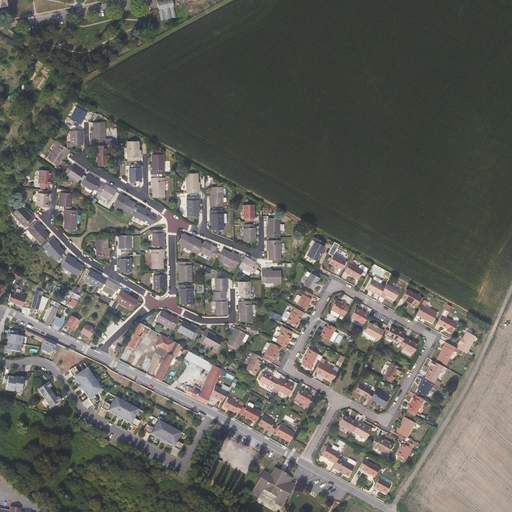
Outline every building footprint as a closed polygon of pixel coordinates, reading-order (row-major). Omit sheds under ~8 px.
[(173,0),(157,2),(160,21),(175,19),(173,0)] [(83,119),(87,113),(76,107),(70,119),(71,120),(70,123),(77,127),(79,124),(80,125),(83,119)] [(91,132),(92,139),(92,142),(105,142),(104,122),(93,123),(93,132),(91,132)] [(82,138),(82,130),(70,131),(70,144),(72,144),(72,147),(81,147),(81,144),(82,144),(82,138)] [(70,150),(59,143),(55,140),(52,144),(56,146),(48,159),(57,165),(62,158),(63,159),(66,155),(70,150)] [(138,150),(138,141),(127,141),(127,161),(140,160),(140,150),(138,150)] [(94,145),(94,149),(94,156),(96,156),(97,165),(108,165),(108,149),(111,149),(111,145),(94,145)] [(152,155),(152,164),(151,164),(151,175),(164,175),(163,155),(152,155)] [(78,168),(73,165),(72,166),(69,164),(65,172),(67,173),(67,174),(78,182),(84,173),(78,168)] [(141,174),(141,168),(139,168),(139,164),(131,164),(131,168),(129,168),(130,181),(141,181),(141,174)] [(50,180),(51,171),(40,170),(38,183),(40,183),(39,186),(48,187),(48,184),(50,184),(50,180)] [(200,186),(200,182),(198,182),(198,173),(186,173),(186,193),(200,193),(200,186)] [(90,192),(92,190),(93,191),(94,189),(97,191),(101,184),(98,182),(99,181),(94,178),(87,174),(82,184),(85,186),(84,188),(90,192)] [(151,188),(153,188),(153,198),(164,197),(164,178),(151,178),(151,188)] [(111,200),(116,190),(109,187),(105,184),(104,185),(101,184),(97,191),(100,193),(99,194),(111,200)] [(210,196),(210,203),(210,207),(223,207),(222,187),(211,187),(211,196),(210,196)] [(70,207),(71,194),(70,193),(70,190),(62,189),(61,192),(60,192),(59,198),(59,206),(70,207)] [(48,200),(49,194),(47,194),(48,191),(39,190),(39,193),(37,193),(36,206),(47,207),(48,200)] [(135,204),(128,200),(129,198),(119,193),(113,205),(130,213),(135,204)] [(200,207),(200,200),(200,196),(187,197),(187,216),(199,216),(198,207),(200,207)] [(35,218),(27,210),(26,212),(20,205),(12,213),(25,227),(35,218)] [(151,215),(152,215),(149,213),(150,212),(148,211),(138,205),(133,215),(144,222),(145,220),(148,222),(147,223),(150,225),(153,223),(156,218),(151,215)] [(255,213),(255,205),(243,205),(243,218),(245,218),(245,222),(253,222),(253,218),(255,218),(255,213)] [(63,219),(65,220),(64,229),(75,230),(77,211),(64,209),(63,219)] [(223,229),(223,223),(227,223),(227,214),(223,214),(223,210),(210,210),(210,221),(212,221),(212,230),(223,229)] [(280,238),(280,218),(269,218),(269,227),(267,228),(267,238),(280,238)] [(49,235),(42,229),(44,228),(37,220),(27,229),(40,243),(49,235)] [(255,234),(255,228),(253,228),(253,224),(245,225),(245,228),(244,228),(244,241),(255,241),(255,234)] [(164,240),(164,233),(162,233),(162,230),(154,230),(154,233),(152,233),(153,246),(164,246),(164,240)] [(198,246),(200,243),(201,241),(192,236),(191,238),(183,233),(177,243),(197,254),(201,248),(198,246)] [(131,249),(130,235),(119,236),(119,249),(120,249),(121,252),(129,252),(129,249),(131,249)] [(314,261),(314,260),(317,261),(320,255),(321,256),(323,253),(322,252),(325,246),(323,245),(325,242),(314,236),(312,240),(315,241),(307,256),(310,258),(310,259),(314,261)] [(64,252),(58,246),(60,244),(52,237),(43,246),(56,260),(64,252)] [(107,255),(107,248),(107,239),(96,239),(96,259),(109,258),(109,255),(107,255)] [(267,241),(267,244),(267,249),(267,251),(269,251),(269,260),(280,260),(280,240),(267,241)] [(218,251),(215,249),(216,247),(211,245),(204,241),(203,244),(201,248),(199,251),(211,258),(212,256),(215,258),(218,251)] [(334,241),(328,253),(332,255),(339,243),(334,241)] [(165,260),(165,253),(165,249),(151,249),(152,269),(163,269),(163,260),(165,260)] [(231,251),(230,253),(222,249),(217,259),(234,268),(241,256),(231,251)] [(76,259),(70,256),(67,254),(60,266),(77,275),(83,265),(75,261),(76,259)] [(342,268),(346,261),(334,254),(329,262),(338,268),(339,267),(342,268)] [(131,272),(131,258),(129,258),(129,255),(121,255),(121,258),(119,258),(119,264),(120,272),(131,272)] [(258,266),(255,264),(256,263),(250,260),(244,257),(239,267),(251,273),(252,272),(254,273),(258,266)] [(191,281),(191,261),(178,262),(178,272),(180,272),(180,281),(191,281)] [(358,279),(364,270),(353,264),(348,273),(358,279)] [(99,286),(103,279),(100,277),(101,276),(96,273),(89,269),(84,279),(95,286),(96,285),(99,286)] [(281,282),(281,271),(272,271),(271,269),(261,269),(261,283),(281,282)] [(165,282),(165,275),(163,275),(163,272),(155,272),(155,275),(153,275),(153,288),(165,288),(165,282)] [(23,278),(13,273),(11,276),(21,282),(23,278)] [(316,286),(316,285),(318,286),(320,283),(318,282),(318,281),(320,277),(311,273),(309,277),(307,276),(306,279),(307,280),(305,284),(313,289),(315,286),(316,286)] [(226,287),(226,278),(215,278),(216,292),(217,292),(217,298),(225,298),(225,292),(227,291),(226,287)] [(112,282),(107,279),(106,280),(103,279),(99,286),(102,288),(101,289),(112,296),(118,286),(112,282)] [(380,296),(385,286),(372,279),(367,288),(380,296)] [(251,295),(250,281),(239,282),(239,291),(239,295),(241,295),(241,298),(253,298),(253,295),(251,295)] [(395,299),(400,290),(387,283),(385,286),(380,296),(384,298),(386,294),(395,299)] [(178,295),(180,295),(180,304),(191,304),(191,284),(178,285),(178,295)] [(417,305),(422,296),(407,288),(402,298),(410,302),(410,301),(417,305)] [(123,292),(124,290),(121,289),(114,300),(131,310),(137,300),(129,296),(123,292)] [(297,303),(306,308),(307,309),(310,303),(308,301),(312,294),(305,289),(297,303)] [(13,302),(16,295),(17,296),(18,294),(22,295),(23,294),(15,291),(13,294),(10,294),(8,301),(13,302)] [(37,309),(41,295),(35,293),(31,307),(37,309)] [(22,305),(25,295),(23,294),(22,295),(18,294),(17,296),(16,295),(13,302),(22,305)] [(44,307),(47,296),(41,295),(37,309),(41,310),(43,307),(44,307)] [(227,307),(227,301),(225,301),(225,298),(217,298),(216,298),(216,301),(216,314),(227,314),(227,307)] [(417,314),(420,316),(420,317),(426,320),(427,319),(433,322),(439,311),(426,304),(428,300),(425,298),(417,314)] [(331,308),(340,313),(345,316),(350,307),(345,304),(346,303),(343,301),(342,302),(336,299),(331,308)] [(238,311),(240,311),(240,321),(251,321),(251,301),(238,301),(238,305),(238,311)] [(49,325),(58,309),(52,306),(51,308),(49,307),(43,319),(45,320),(44,323),(49,325)] [(28,315),(30,310),(30,309),(23,307),(21,312),(28,315)] [(39,320),(45,308),(44,307),(43,307),(41,310),(36,319),(39,320)] [(296,326),(304,312),(295,307),(292,311),(287,320),(296,326)] [(369,314),(363,311),(356,307),(351,316),(364,324),(369,314)] [(35,318),(37,312),(30,310),(28,315),(35,318)] [(180,318),(176,316),(170,313),(169,315),(162,311),(156,320),(173,330),(180,318)] [(74,330),(79,321),(71,315),(65,324),(74,330)] [(58,330),(66,318),(62,316),(60,319),(56,316),(50,326),(58,330)] [(453,333),(458,323),(447,317),(442,324),(448,327),(447,330),(453,333)] [(200,328),(191,324),(190,325),(182,321),(177,331),(194,340),(200,328)] [(384,330),(378,327),(378,326),(373,323),(372,324),(369,322),(364,331),(379,339),(384,330)] [(88,337),(94,329),(86,323),(80,332),(88,337)] [(329,340),(336,327),(328,323),(327,326),(326,325),(320,335),(329,340)] [(404,337),(407,333),(399,328),(398,329),(391,325),(387,334),(401,342),(404,337)] [(239,346),(245,334),(244,333),(245,330),(238,326),(236,329),(235,328),(233,333),(229,340),(239,346)] [(289,343),(292,336),(291,335),(293,332),(281,326),(279,330),(281,331),(277,339),(275,338),(274,341),(285,347),(287,342),(289,343)] [(157,333),(150,329),(147,333),(155,337),(157,333)] [(215,334),(209,331),(205,329),(199,341),(216,350),(222,340),(214,336),(215,334)] [(44,338),(26,330),(24,333),(41,341),(41,342),(42,343),(44,338)] [(21,344),(22,337),(15,335),(16,332),(9,331),(7,342),(21,344)] [(467,353),(476,336),(467,331),(463,338),(461,337),(458,343),(460,344),(458,348),(460,349),(467,353)] [(132,333),(125,346),(118,361),(130,367),(141,372),(149,357),(133,349),(140,337),(132,333)] [(167,354),(174,342),(161,335),(155,345),(158,347),(168,352),(167,354)] [(413,353),(419,343),(408,337),(408,338),(404,337),(401,342),(400,345),(403,346),(403,347),(413,353)] [(56,351),(59,346),(55,344),(55,343),(44,338),(42,343),(40,349),(49,353),(51,349),(56,351)] [(19,352),(21,344),(7,342),(5,350),(4,350),(4,353),(11,354),(12,351),(19,352)] [(175,358),(182,346),(174,342),(167,354),(173,357),(175,358)] [(274,359),(279,351),(281,347),(271,342),(265,354),(266,354),(264,358),(271,362),(273,358),(274,359)] [(446,342),(445,344),(444,344),(441,350),(442,350),(437,358),(447,363),(454,350),(458,352),(460,349),(458,348),(446,342)] [(154,353),(162,357),(161,359),(158,363),(161,365),(154,378),(161,382),(173,357),(167,354),(168,352),(158,347),(154,353)] [(312,365),(316,358),(320,360),(322,358),(323,356),(309,348),(303,360),(304,360),(302,364),(309,368),(311,364),(312,365)] [(214,365),(188,351),(185,357),(211,372),(214,365)] [(259,366),(262,361),(261,361),(263,358),(253,353),(251,356),(253,357),(246,369),(251,372),(250,373),(254,375),(255,376),(260,367),(259,366)] [(320,360),(315,369),(314,371),(321,374),(327,378),(328,377),(333,380),(339,369),(334,366),(333,369),(322,363),(325,359),(322,358),(320,360)] [(434,382),(443,366),(430,358),(428,362),(433,365),(431,368),(430,368),(425,377),(434,382)] [(399,373),(402,368),(391,362),(385,374),(385,375),(384,378),(391,382),(392,378),(393,379),(397,372),(399,373)] [(210,395),(215,385),(221,370),(214,365),(211,372),(200,394),(209,399),(210,395)] [(101,390),(86,368),(78,373),(74,367),(68,371),(73,377),(74,377),(80,385),(78,387),(80,390),(83,389),(88,397),(87,398),(92,405),(97,401),(93,395),(101,390)] [(278,381),(273,378),(273,377),(264,372),(260,381),(269,385),(269,384),(275,387),(278,381)] [(13,391),(15,378),(4,376),(3,383),(6,384),(5,391),(13,392),(13,391)] [(26,385),(27,378),(23,377),(23,378),(16,377),(15,378),(13,391),(21,392),(22,384),(26,385)] [(289,396),(294,386),(290,384),(289,384),(284,381),(284,382),(279,379),(278,381),(275,387),(274,388),(289,396)] [(425,396),(429,389),(430,390),(432,386),(421,380),(419,384),(420,385),(417,391),(425,396)] [(52,393),(48,388),(51,386),(48,382),(37,389),(43,399),(52,393)] [(371,389),(359,382),(355,390),(370,399),(371,397),(373,393),(370,391),(371,389)] [(227,392),(230,387),(225,384),(222,389),(227,392)] [(181,392),(185,394),(191,397),(201,402),(206,405),(209,399),(200,394),(198,394),(200,390),(195,387),(195,386),(193,385),(192,389),(188,387),(186,391),(177,386),(176,389),(181,392)] [(222,402),(227,392),(222,389),(215,385),(210,395),(222,402)] [(312,395),(307,392),(308,391),(301,388),(295,398),(307,405),(307,403),(310,405),(314,398),(311,397),(312,395)] [(383,407),(389,396),(376,388),(373,393),(371,397),(374,398),(374,399),(380,403),(379,404),(383,407)] [(50,408),(60,401),(57,397),(55,398),(52,393),(43,399),(50,408)] [(416,413),(424,399),(416,395),(414,398),(413,397),(407,408),(416,413)] [(138,410),(115,397),(110,405),(104,402),(100,408),(107,412),(108,410),(117,415),(116,418),(119,420),(121,417),(130,423),(129,424),(137,428),(139,423),(140,422),(133,418),(138,410)] [(239,413),(244,403),(240,401),(239,404),(228,398),(224,407),(234,412),(235,411),(239,413)] [(256,421),(262,411),(258,409),(257,410),(247,405),(242,414),(249,417),(248,418),(252,420),(253,419),(256,421)] [(274,424),(276,422),(264,415),(259,424),(273,433),(277,425),(274,424)] [(353,431),(358,422),(355,421),(355,420),(349,416),(348,417),(343,415),(338,424),(350,430),(350,429),(353,431)] [(407,437),(415,422),(406,417),(399,428),(399,427),(396,431),(407,437)] [(181,433),(157,420),(153,428),(146,425),(143,431),(150,435),(151,433),(160,439),(159,441),(162,443),(164,440),(173,446),(172,447),(179,451),(183,445),(176,441),(181,433)] [(366,439),(371,430),(365,426),(358,422),(353,431),(353,432),(366,439)] [(295,433),(292,431),(292,430),(281,424),(276,434),(287,440),(290,442),(295,433)] [(394,444),(388,441),(385,439),(384,440),(380,438),(379,439),(375,437),(371,445),(375,447),(375,448),(388,455),(394,444)] [(396,454),(397,455),(406,460),(414,446),(407,442),(406,445),(403,444),(401,447),(400,446),(396,454)] [(327,459),(330,461),(335,464),(338,458),(340,455),(336,452),(338,449),(332,446),(331,449),(325,446),(320,456),(327,459)] [(336,471),(341,473),(344,475),(348,477),(356,463),(355,462),(350,459),(348,459),(347,462),(338,458),(335,464),(333,468),(337,470),(336,471)] [(379,467),(363,459),(359,467),(363,469),(362,470),(374,477),(379,467)] [(289,495),(295,485),(290,483),(292,479),(273,468),(269,476),(263,473),(251,492),(260,497),(262,495),(268,498),(274,502),(272,504),(281,509),(287,498),(289,495)] [(386,494),(391,484),(379,478),(374,487),(386,494)]
